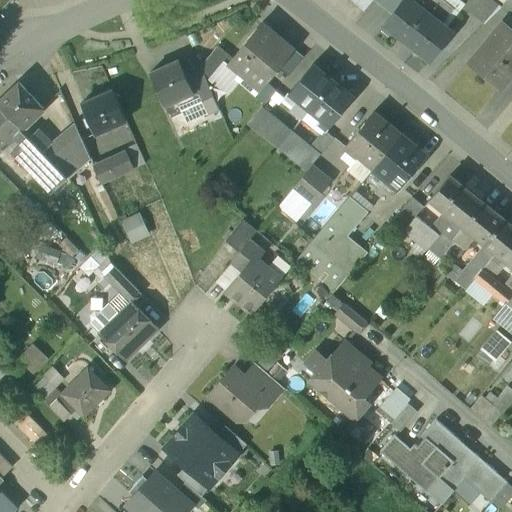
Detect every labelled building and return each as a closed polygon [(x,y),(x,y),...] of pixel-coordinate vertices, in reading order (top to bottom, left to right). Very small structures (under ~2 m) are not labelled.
[(375,0),(348,0),(364,13),(375,0)] [(405,0),(376,0),(375,1),(394,15),(405,0)] [(421,0),(417,5),(410,0),(405,0),(394,15),(385,26),(400,38),(401,37),(408,43),(441,0),(421,0)] [(442,0),(441,0),(408,43),(416,49),(416,50),(430,61),(452,32),(443,25),(455,10),(442,0)] [(492,0),(470,0),(463,8),(484,24),(500,8),(501,7),(492,0)] [(511,0),(505,0),(501,7),(500,8),(511,16),(511,0)] [(511,29),(504,23),(470,63),(486,76),(489,72),(505,85),(511,75),(511,29)] [(260,26),(228,65),(239,74),(242,70),(262,86),(259,90),(260,91),(294,50),(280,38),(278,41),(260,26)] [(218,46),(200,67),(204,76),(207,82),(208,81),(229,56),(218,46)] [(179,60),(149,73),(164,106),(194,93),(189,83),(179,60)] [(333,81),(312,64),(289,94),(309,111),(333,81)] [(76,74),(79,91),(101,88),(99,71),(76,74)] [(204,76),(189,83),(194,93),(199,94),(210,89),(207,82),(204,76)] [(211,83),(208,81),(207,82),(210,89),(210,91),(215,85),(212,83),(211,83)] [(333,81),(309,111),(329,127),(354,97),(333,81)] [(18,83),(0,100),(0,107),(20,129),(29,120),(42,108),(18,83)] [(210,89),(199,94),(203,103),(208,114),(218,109),(210,91),(210,89)] [(112,90),(81,104),(94,135),(126,121),(112,90)] [(194,93),(164,106),(169,118),(203,103),(199,94),(194,93)] [(309,111),(289,94),(281,103),(302,120),(309,111)] [(20,129),(0,107),(0,148),(15,134),(20,129)] [(280,123),(261,107),(247,124),(267,140),(280,123)] [(329,127),(309,111),(302,120),(322,136),(329,127)] [(401,136),(373,113),(345,147),(373,170),(401,136)] [(29,120),(20,129),(28,138),(38,129),(29,120)] [(292,132),(280,123),(267,140),(278,149),(292,132)] [(75,125),(56,139),(69,155),(79,167),(90,158),(75,125)] [(28,138),(20,129),(15,134),(22,141),(13,150),(28,166),(42,152),(28,138)] [(51,143),(38,129),(28,138),(42,152),(51,143)] [(302,140),(292,132),(278,149),(288,157),(302,140)] [(426,157),(401,136),(373,170),(398,191),(426,157)] [(56,139),(51,143),(42,152),(56,167),(69,155),(56,139)] [(321,155),(302,140),(288,157),(306,172),(311,166),(321,155)] [(105,161),(93,166),(101,183),(134,168),(126,151),(105,161)] [(56,167),(42,152),(28,166),(50,189),(63,175),(56,167)] [(69,155),(56,167),(63,175),(66,178),(79,167),(69,155)] [(306,172),(293,188),(302,195),(321,174),(311,166),(306,172)] [(321,174),(302,195),(313,204),(331,182),(321,174)] [(472,194),(449,175),(428,200),(452,219),(472,194)] [(494,212),(472,194),(452,219),(462,228),(473,237),(494,212)] [(350,198),(311,243),(337,265),(348,275),(366,253),(347,237),(368,213),(350,198)] [(138,212),(121,219),(131,244),(149,236),(138,212)] [(511,233),(511,226),(494,212),(473,237),(495,254),(511,233)] [(438,235),(415,217),(403,232),(416,243),(417,241),(427,249),(438,235)] [(243,219),(225,240),(239,252),(249,240),(257,231),(243,219)] [(438,235),(427,249),(428,250),(438,258),(440,259),(453,243),(451,241),(462,228),(452,219),(438,235)] [(473,237),(462,228),(451,241),(453,243),(462,250),(473,237)] [(511,233),(495,254),(511,267),(511,233)] [(239,252),(231,262),(243,272),(254,258),(255,259),(262,251),(249,240),(239,252)] [(337,265),(311,243),(296,261),(318,280),(325,271),(329,274),(337,265)] [(108,259),(102,247),(81,270),(90,279),(108,259)] [(438,258),(428,250),(422,258),(432,266),(438,258)] [(243,272),(226,292),(228,294),(230,291),(238,297),(235,300),(252,314),(280,280),(279,279),(275,284),(266,276),(270,272),(255,259),(254,258),(243,272)] [(471,262),(464,271),(474,280),(482,271),(471,262)] [(329,274),(322,283),(333,293),(348,275),(337,265),(329,274)] [(114,267),(103,278),(119,294),(128,303),(129,302),(130,303),(140,293),(114,267)] [(511,295),(511,294),(482,271),(474,280),(505,304),(511,295)] [(130,303),(129,302),(128,303),(119,294),(109,304),(118,313),(99,331),(99,332),(125,359),(155,329),(130,303)] [(100,313),(94,312),(90,316),(90,322),(99,331),(118,313),(109,304),(100,313)] [(367,323),(346,306),(337,316),(358,333),(367,323)] [(511,339),(500,329),(483,348),(498,361),(511,345),(511,339)] [(379,378),(358,361),(361,357),(344,343),(327,362),(318,373),(311,382),(354,419),(368,403),(362,398),(379,378)] [(20,359),(36,374),(49,360),(34,345),(20,359)] [(316,353),(307,364),(318,373),(327,362),(321,357),(316,353)] [(0,373),(8,366),(0,357),(0,373)] [(283,388),(256,365),(244,378),(262,393),(261,393),(271,402),(283,388)] [(244,378),(234,368),(209,396),(237,421),(245,420),(250,415),(249,408),(261,393),(262,393),(244,378)] [(36,388),(46,398),(65,380),(55,369),(36,388)] [(109,391),(87,369),(62,394),(84,416),(109,391)] [(511,390),(507,387),(492,405),(502,414),(511,402),(511,390)] [(396,388),(376,412),(389,424),(407,404),(410,400),(396,388)] [(71,415),(56,400),(48,408),(63,423),(71,415)] [(417,413),(407,404),(389,424),(400,433),(417,413)] [(27,415),(18,423),(45,452),(54,444),(27,415)] [(186,468),(210,488),(239,456),(218,437),(194,416),(165,449),(186,468)] [(495,473),(436,422),(410,451),(395,438),(382,452),(426,491),(438,478),(453,490),(464,478),(479,492),(495,473)] [(218,437),(239,456),(246,447),(225,429),(218,437)] [(12,468),(0,456),(0,473),(3,477),(12,468)] [(210,488),(186,468),(178,477),(185,483),(202,498),(210,488)] [(139,481),(135,485),(166,511),(186,511),(192,506),(177,492),(155,473),(144,485),(139,481)] [(495,473),(479,492),(490,502),(506,483),(495,473)] [(185,483),(177,492),(198,510),(206,501),(202,498),(185,483)] [(511,488),(506,483),(490,502),(500,511),(511,496),(511,488)] [(166,511),(135,485),(131,490),(137,495),(127,506),(133,511),(166,511)] [(0,494),(0,511),(11,511),(14,509),(0,494)]
